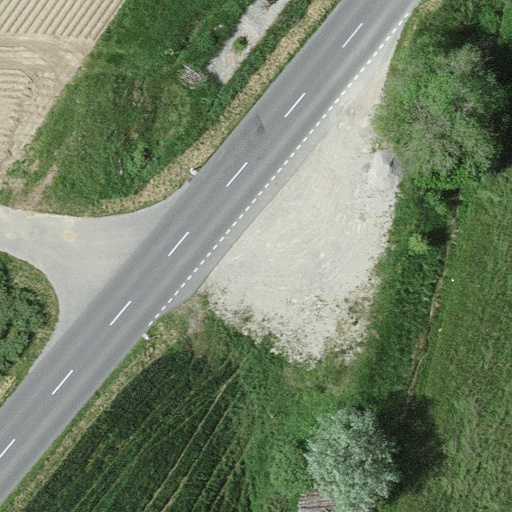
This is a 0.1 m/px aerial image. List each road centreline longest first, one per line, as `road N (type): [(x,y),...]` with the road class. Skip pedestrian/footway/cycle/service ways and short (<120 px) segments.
road 1 (secondary): [(380,0),(0,455)]
road 2 (track): [(165,256),(0,231)]
